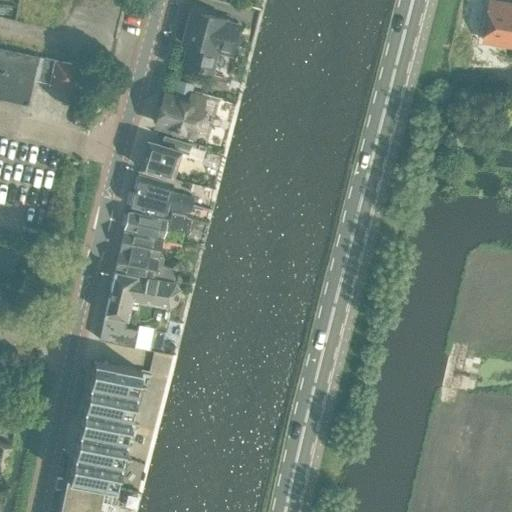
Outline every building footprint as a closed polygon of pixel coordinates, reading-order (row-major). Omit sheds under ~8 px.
[(511,44),(511,2),(496,0),(490,0),(484,40),(511,44)] [(184,1),(174,38),(187,41),(182,62),(210,70),(216,49),(229,52),(237,24),(224,20),(224,18),(209,14),(210,8),(184,1)] [(80,64),(54,59),(0,47),(0,96),(27,102),(32,79),(76,88),(80,64)] [(176,78),(171,92),(189,97),(194,83),(176,78)] [(190,99),(173,94),(172,95),(163,93),(155,121),(193,132),(202,97),(191,94),(190,99)] [(147,139),(139,166),(171,176),(178,151),(188,154),(191,143),(164,134),(161,143),(147,139)] [(133,188),(190,203),(192,196),(169,190),(171,181),(137,172),(133,188)] [(186,181),(184,188),(193,190),(195,183),(186,181)] [(188,210),(190,203),(133,188),(129,205),(163,214),(165,204),(188,210)] [(128,210),(124,226),(161,235),(163,227),(182,231),(183,228),(187,229),(190,219),(185,218),(186,216),(171,213),(169,220),(165,219),(128,210)] [(179,249),(180,244),(123,231),(119,247),(157,255),(160,245),(179,249)] [(116,257),(114,267),(153,275),(153,277),(172,281),(174,275),(175,269),(161,266),(162,260),(157,258),(118,250),(116,257)] [(113,269),(99,338),(131,345),(133,346),(137,329),(125,327),(131,298),(165,306),(176,302),(179,287),(175,282),(172,281),(153,277),(113,269)] [(82,418),(70,477),(102,484),(114,487),(141,368),(95,358),(82,418)] [(70,477),(61,511),(114,511),(115,510),(114,506),(110,504),(99,501),(102,484),(70,477)]
